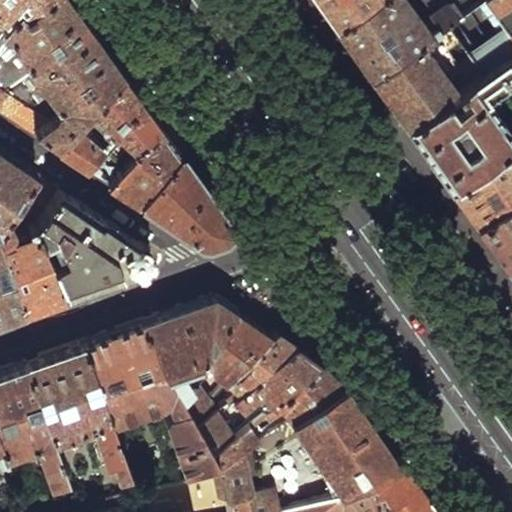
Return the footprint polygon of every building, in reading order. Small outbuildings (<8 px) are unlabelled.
[(7,21),(0,29),(0,32),(29,75),(93,31),(90,26),(86,22),(70,0),(46,0),(13,25),(7,21)] [(0,0),(0,15),(7,21),(13,25),(46,0),(0,0)] [(315,0),(335,26),(371,0),(315,0)] [(364,67),(370,75),(421,39),(426,35),(401,0),(371,0),(335,26),(364,67)] [(401,0),(426,35),(445,22),(449,18),(473,0),(401,0)] [(511,0),(481,0),(511,44),(511,43),(511,0)] [(426,35),(434,45),(445,46),(460,35),(449,18),(445,22),(426,35)] [(93,31),(29,75),(51,107),(52,117),(35,129),(56,143),(124,74),(120,67),(93,31)] [(421,39),(456,87),(462,83),(453,71),(456,61),(445,46),(434,45),(426,35),(421,39)] [(399,115),(405,124),(456,87),(421,39),(370,75),(399,115)] [(453,71),(462,83),(483,67),(471,50),(456,61),(453,71)] [(443,177),(449,185),(511,139),(480,94),(511,71),(511,66),(503,53),(483,67),(462,83),(456,87),(405,124),(443,177)] [(124,74),(56,143),(87,164),(108,179),(160,124),(140,97),(124,74)] [(5,89),(0,91),(0,105),(17,117),(22,121),(37,108),(38,102),(21,80),(5,89)] [(108,179),(107,181),(124,193),(138,202),(140,200),(181,153),(169,137),(160,124),(108,179)] [(453,191),(473,219),(511,190),(511,139),(449,185),(453,191)] [(21,195),(37,171),(14,155),(0,145),(0,225),(7,216),(21,195)] [(181,153),(140,200),(171,222),(202,243),(230,235),(232,224),(211,194),(181,153)] [(35,223),(59,187),(48,179),(37,171),(21,195),(35,223)] [(104,278),(148,262),(150,249),(59,187),(35,223),(34,225),(43,240),(57,235),(65,256),(51,261),(64,292),(104,278)] [(498,253),(502,258),(511,250),(511,190),(473,219),(498,253)] [(0,225),(0,239),(22,307),(44,300),(64,292),(51,261),(43,240),(34,225),(33,224),(29,227),(33,232),(13,235),(11,230),(14,227),(7,216),(0,225)] [(0,314),(22,307),(0,239),(0,314)] [(511,272),(511,250),(502,258),(511,272)] [(173,306),(141,318),(165,372),(176,368),(202,358),(235,308),(212,292),(173,306)] [(470,308),(468,309),(478,322),(485,317),(475,304),(470,308)] [(189,388),(181,394),(192,412),(209,400),(210,399),(226,382),(271,333),(258,324),(235,308),(202,358),(212,372),(189,388)] [(141,318),(83,339),(111,417),(166,400),(169,408),(162,416),(185,477),(221,469),(219,461),(219,458),(214,450),(198,423),(192,412),(181,394),(165,372),(141,318)] [(271,333),(226,382),(236,393),(297,344),(287,336),(276,328),(271,333)] [(83,339),(26,359),(53,436),(90,424),(103,459),(112,456),(118,472),(129,468),(111,417),(83,339)] [(236,393),(232,396),(243,408),(260,394),(272,404),(320,360),(313,355),(297,344),(236,393)] [(26,359),(0,368),(0,440),(4,452),(8,462),(39,451),(49,479),(66,474),(53,436),(26,359)] [(272,404),(263,412),(271,419),(286,411),(292,418),(344,380),(333,371),(320,360),(272,404)] [(176,368),(165,372),(181,394),(189,388),(176,368)] [(292,418),(290,420),(341,492),(369,476),(397,460),(371,421),(344,380),(292,418)] [(209,400),(192,412),(198,423),(217,408),(210,399),(209,400)] [(217,408),(198,423),(214,450),(235,433),(218,407),(217,408)] [(250,422),(237,432),(246,445),(261,437),(250,422)] [(235,433),(214,450),(219,458),(219,461),(243,447),(246,445),(237,432),(235,433)] [(243,447),(219,461),(221,469),(226,495),(250,490),(253,490),(243,447)] [(397,460),(369,476),(374,492),(380,489),(388,500),(378,506),(379,511),(440,511),(435,505),(418,481),(401,458),(397,460)] [(482,471),(480,472),(490,486),(497,480),(487,467),(482,471)] [(185,477),(168,481),(170,489),(185,486),(185,493),(216,486),(218,491),(226,495),(221,469),(185,477)] [(267,511),(379,511),(378,506),(374,492),(369,476),(341,492),(340,492),(283,508),(267,511)] [(253,490),(250,490),(253,511),(265,511),(267,511),(283,508),(276,486),(253,490)] [(253,511),(250,490),(226,495),(229,511),(192,511),(192,510),(183,511),(122,511),(121,505),(91,511),(78,511),(77,507),(70,510),(70,511),(253,511)]
